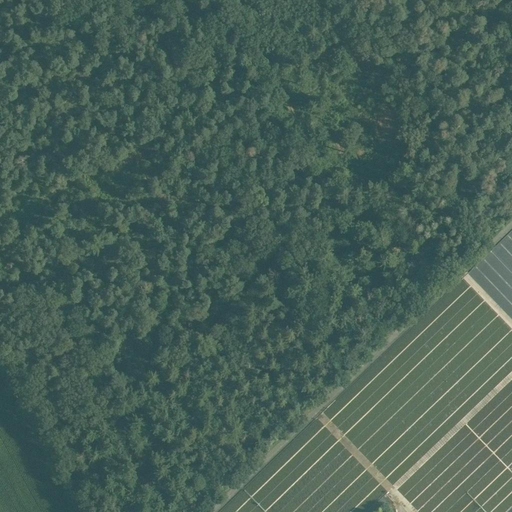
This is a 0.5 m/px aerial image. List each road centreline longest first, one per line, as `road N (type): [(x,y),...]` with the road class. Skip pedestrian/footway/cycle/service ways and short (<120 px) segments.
road 1 (track): [(397,329),(232,0)]
road 2 (track): [(212,511),(397,329)]
road 3 (track): [(397,329),(511,218)]
